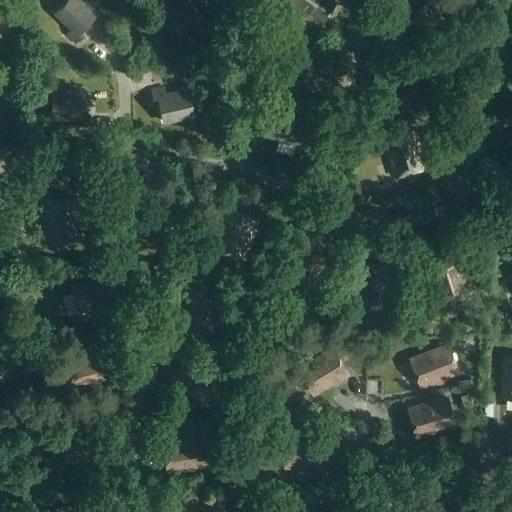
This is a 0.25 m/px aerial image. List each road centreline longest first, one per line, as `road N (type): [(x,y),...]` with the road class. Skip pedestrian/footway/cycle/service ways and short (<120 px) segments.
road 1 (residential): [(0,171),(59,163),(227,166),(336,213)]
road 2 (residential): [(511,453),(409,462),(305,511)]
road 3 (residential): [(351,0),(351,111),(336,213)]
road 4 (residential): [(336,213),(375,224),(429,221),(511,172)]
